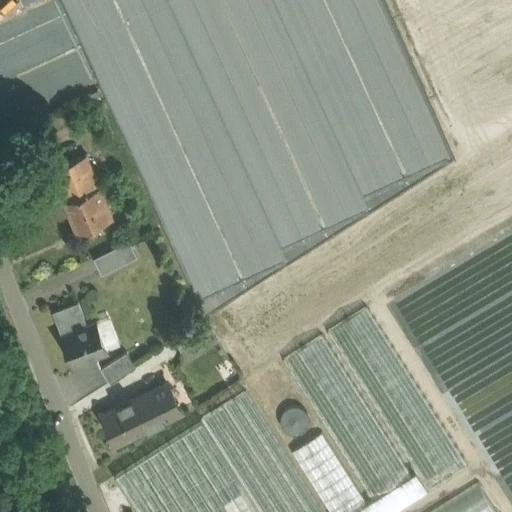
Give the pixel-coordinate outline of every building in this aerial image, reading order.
[(121,123),(190,302),(284,266),(246,167),(232,173),(223,150),(210,155),(203,135),(188,141),(174,105),(159,111),(150,89),(137,94),(145,113),(121,123)] [(76,104),(47,119),(52,129),(82,114),(76,104)] [(88,154),(53,168),(66,200),(101,187),(88,154)] [(66,200),(78,231),(113,217),(101,186),(101,187),(66,200)] [(130,240),(94,257),(102,273),(138,256),(130,240)] [(88,325),(79,301),(53,311),(63,335),(62,335),(74,364),(109,351),(98,321),(88,325)] [(468,466),(367,306),(328,331),(417,472),(429,491),(468,466)] [(194,329),(176,341),(182,351),(200,339),(194,329)] [(412,475),(322,334),(283,359),(373,500),(412,475)] [(127,352),(101,368),(110,382),(135,366),(127,352)] [(167,383),(154,389),(164,410),(177,404),(167,383)] [(154,389),(134,399),(134,398),(102,413),(117,444),(168,420),(164,410),(154,389)] [(322,511),(246,390),(201,419),(203,421),(259,511),(322,511)] [(259,511),(203,421),(115,477),(137,511),(259,511)] [(368,503),(322,432),(292,451),(330,511),(354,511),(368,503)] [(412,475),(373,500),(368,503),(354,511),(396,511),(429,491),(417,472),(412,475)] [(495,511),(482,491),(448,511),(495,511)]
